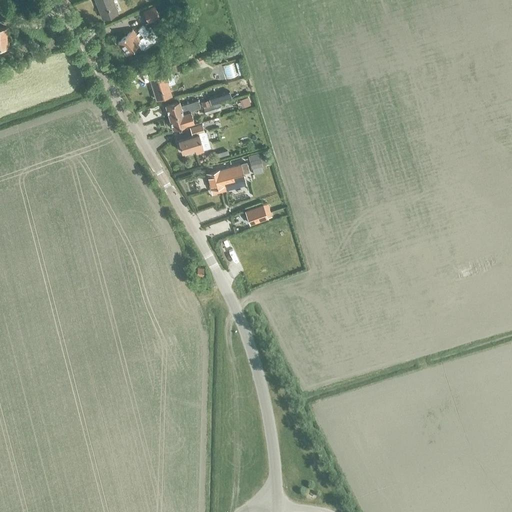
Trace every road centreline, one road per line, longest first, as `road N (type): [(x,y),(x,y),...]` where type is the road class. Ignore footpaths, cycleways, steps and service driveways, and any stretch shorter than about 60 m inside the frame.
road 1 (residential): [(242,327),(187,217),(57,0)]
road 2 (unclassified): [(276,505),(258,372),(242,327)]
